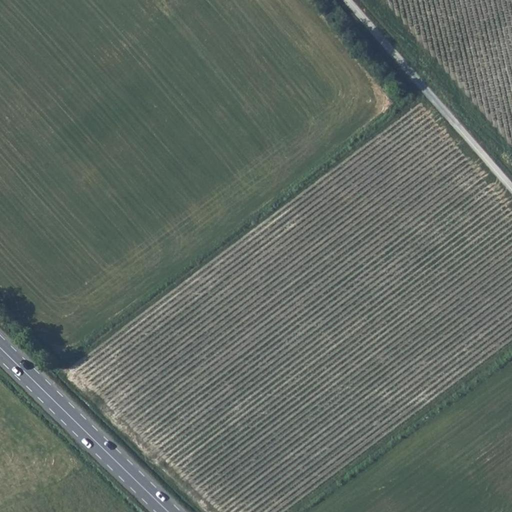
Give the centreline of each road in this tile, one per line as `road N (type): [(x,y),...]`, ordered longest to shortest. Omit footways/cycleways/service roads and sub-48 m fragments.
road 1 (track): [(511,192),(345,0)]
road 2 (primary): [(169,511),(0,347)]
